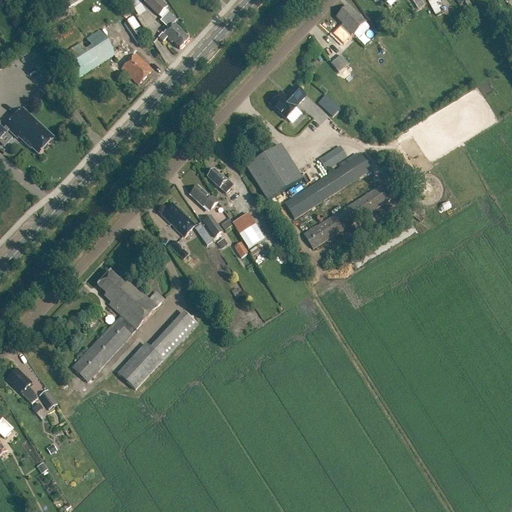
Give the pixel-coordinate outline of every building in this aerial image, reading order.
[(59,0),(65,9),(81,0),(59,0)] [(159,17),(168,7),(160,0),(146,0),(144,3),(159,17)] [(425,6),(421,0),(411,0),(413,2),(419,10),(425,6)] [(140,4),(134,7),(138,15),(144,12),(140,4)] [(354,14),(347,8),(336,19),(342,25),(341,26),(352,37),(366,23),(355,13),(354,14)] [(189,41),(183,35),(183,33),(174,25),(177,22),(168,14),(160,22),(169,30),(163,36),(162,35),(158,39),(163,44),(167,40),(172,45),(173,44),(180,51),(189,41)] [(133,18),(127,22),(136,35),(142,31),(133,18)] [(61,55),(77,79),(115,55),(99,30),(61,55)] [(138,87),(153,71),(135,55),(121,71),(138,87)] [(340,73),(349,65),(342,56),(333,64),(340,73)] [(270,106),(286,121),(297,109),(296,108),(305,98),(295,88),(285,98),(281,94),(270,106)] [(37,104),(45,95),(40,90),(31,99),(37,104)] [(333,103),(325,112),(332,118),(340,110),(333,103)] [(20,137),(22,139),(21,141),(31,150),(32,149),(38,155),(54,139),(26,113),(23,110),(19,114),(18,114),(15,117),(15,119),(3,131),(0,127),(0,140),(7,134),(6,134),(9,131),(17,139),(20,137)] [(251,177),(286,155),(280,147),(246,169),(251,177)] [(319,162),(325,172),(346,158),(340,148),(319,162)] [(294,221),(371,172),(361,156),(284,205),(294,221)] [(220,177),(214,172),(207,178),(213,183),(213,184),(217,188),(217,187),(226,195),(233,187),(221,176),(220,177)] [(313,251),(390,201),(381,187),(345,210),(340,202),(326,211),(330,219),(304,236),(313,251)] [(211,200),(198,188),(190,196),(196,202),(196,204),(202,210),(204,208),(210,213),(218,205),(211,199),(211,200)] [(196,227),(172,205),(161,217),(171,226),(174,229),(184,240),(196,227)] [(248,250),(264,240),(248,214),(232,224),(248,250)] [(214,239),(223,233),(211,216),(202,222),(214,239)] [(228,221),(221,226),(225,231),(232,226),(228,221)] [(208,237),(203,242),(207,247),(212,243),(208,237)] [(183,260),(189,255),(175,240),(169,246),(183,260)] [(223,240),(217,244),(222,251),(228,246),(223,240)] [(241,259),(249,254),(242,243),(234,248),(241,259)] [(137,332),(158,309),(130,283),(128,286),(121,279),(119,281),(110,273),(97,287),(106,296),(104,298),(111,304),(109,306),(121,318),(72,370),(87,384),(136,332),(137,332)] [(135,391),(163,361),(145,345),(117,375),(135,391)] [(38,400),(28,387),(32,384),(17,370),(7,381),(20,395),(31,405),(38,400)] [(49,410),(58,405),(49,390),(40,396),(49,410)] [(0,422),(0,436),(4,440),(13,431),(2,420),(0,422)] [(52,446),(46,451),(51,457),(57,452),(52,446)] [(43,464),(37,469),(42,476),(48,471),(43,464)]
